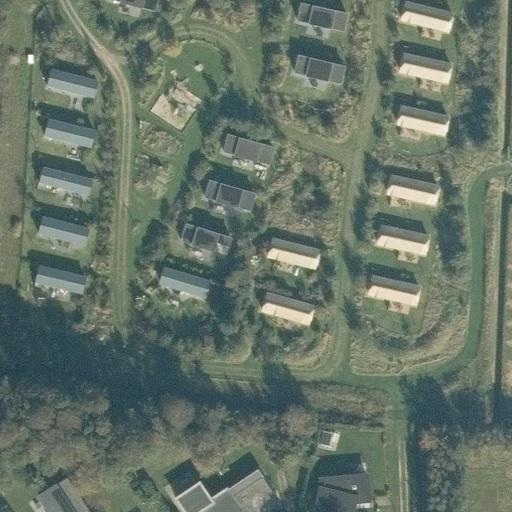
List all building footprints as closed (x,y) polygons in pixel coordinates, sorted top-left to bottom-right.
[(155,0),(104,0),(105,0),(152,13),(155,0)] [(452,13),(404,1),(400,19),(447,32),(452,13)] [(347,18),(300,5),(295,23),(343,36),(347,18)] [(451,67),(403,54),(398,72),(446,85),(451,67)] [(345,68),(297,55),(292,73),(340,86),(345,68)] [(97,82),(49,69),(44,87),(92,100),(97,82)] [(449,121),(402,108),(397,126),(444,139),(449,121)] [(94,132),(47,119),(42,137),(89,150),(94,132)] [(272,148),(225,135),(220,153),(268,166),(272,148)] [(89,180),(41,167),(37,185),(84,198),(89,180)] [(438,188),(391,175),(386,193),(433,206),(438,188)] [(254,197),(207,184),(202,202),(250,215),(254,197)] [(90,230),(42,217),(38,235),(85,248),(90,230)] [(232,238),(184,225),(179,243),(227,256),(232,238)] [(427,238),(379,225),(374,243),(422,256),(427,238)] [(320,249),(272,236),(267,254),(315,267),(320,249)] [(87,277),(39,264),(34,283),(82,295),(87,277)] [(212,281),(165,268),(160,286),(208,299),(212,281)] [(418,290),(370,277),(365,295),(413,308),(418,290)] [(310,306),(263,293),(258,311),(306,324),(310,306)] [(202,457),(194,463),(200,471),(207,465),(202,457)] [(222,461),(214,467),(221,476),(228,470),(222,461)] [(257,470),(227,490),(232,497),(231,497),(240,511),(265,511),(279,503),(278,502),(275,504),(265,488),(267,486),(257,470)] [(349,511),(352,502),(368,500),(365,474),(319,478),(320,491),(316,509),(329,511),(349,511)] [(44,487),(28,498),(37,511),(77,511),(56,480),(44,488),(44,487)] [(198,484),(176,499),(184,511),(196,511),(198,511),(240,511),(231,497),(232,497),(227,490),(226,488),(209,500),(198,484)]
